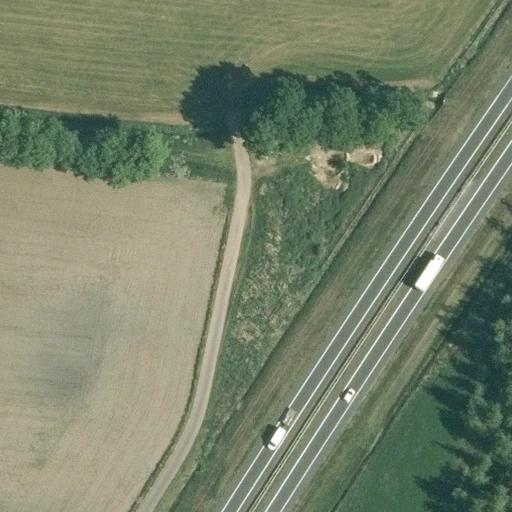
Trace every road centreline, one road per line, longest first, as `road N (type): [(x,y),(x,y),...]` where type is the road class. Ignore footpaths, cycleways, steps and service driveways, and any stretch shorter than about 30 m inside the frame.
road 1 (trunk): [(511,87),(229,511)]
road 2 (trunk): [(274,511),(511,151)]
road 3 (unclassified): [(232,118),(245,171),(204,383),(190,426),(139,511)]
